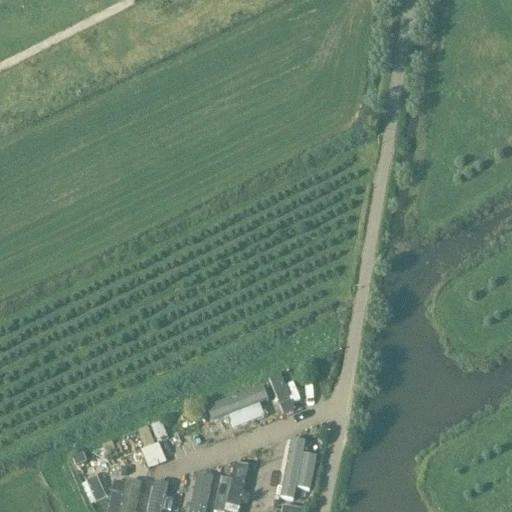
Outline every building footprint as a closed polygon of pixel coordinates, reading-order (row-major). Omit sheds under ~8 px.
[(279,378),(268,383),(276,405),(287,401),(279,378)] [(232,436),(254,427),(241,396),(219,405),(232,436)] [(294,416),(291,407),(280,412),(283,420),(294,416)] [(160,424),(150,428),(157,446),(167,442),(160,424)] [(147,429),(137,433),(143,450),(153,447),(147,429)] [(311,497),(317,464),(302,461),(304,447),(291,445),(281,503),(294,505),(296,494),(311,497)] [(141,454),(148,472),(166,464),(159,447),(141,454)] [(75,473),(86,468),(82,460),(71,465),(75,473)] [(252,508),(271,511),(277,471),(257,468),(252,508)] [(180,511),(205,511),(211,484),(187,479),(180,511)] [(84,485),(94,507),(105,502),(95,480),(84,485)] [(213,511),(239,511),(245,490),(220,484),(213,511)] [(136,511),(141,491),(117,485),(111,511),(136,511)] [(156,511),(173,511),(178,490),(162,487),(156,511)]
